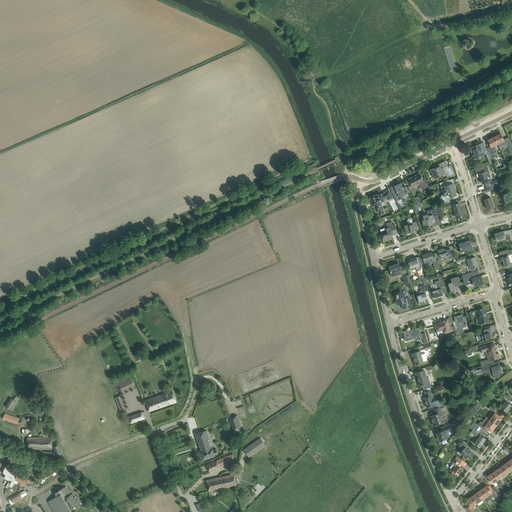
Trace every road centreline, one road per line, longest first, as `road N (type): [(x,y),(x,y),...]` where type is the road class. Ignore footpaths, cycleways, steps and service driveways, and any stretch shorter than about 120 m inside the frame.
road 1 (track): [(0,307),(296,166)]
road 2 (residential): [(451,501),(388,324)]
road 3 (residential): [(372,257),(360,180),(374,181),(449,143)]
road 4 (unclassified): [(112,511),(49,458),(0,443)]
